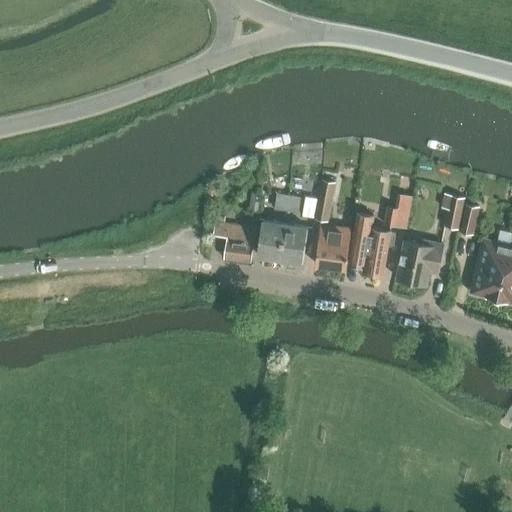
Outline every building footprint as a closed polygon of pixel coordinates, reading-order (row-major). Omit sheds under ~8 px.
[(316,216),(316,219),(328,222),(336,181),(323,178),(319,198),(316,216)] [(444,226),(458,229),(464,197),(445,193),(442,204),(448,205),(444,226)] [(275,209),(287,210),(289,196),(278,194),(275,209)] [(385,224),(406,228),(412,196),(399,194),(397,208),(388,206),(385,224)] [(302,214),(316,216),(319,198),(305,195),(302,214)] [(289,196),(287,210),(298,212),(301,197),(289,196)] [(459,231),(473,234),(478,206),(464,204),(459,231)] [(365,264),(363,272),(383,275),(388,245),(393,246),(396,233),(391,232),(372,228),(374,216),(357,214),(349,261),(365,264)] [(258,256),(280,259),(285,223),(263,220),(258,256)] [(224,258),(251,261),(256,228),(214,223),(213,236),(227,237),(224,258)] [(280,259),(302,262),(307,227),(285,223),(280,259)] [(352,229),(350,229),(323,225),(321,240),(319,240),(315,264),(346,269),(352,229)] [(470,291),(498,298),(511,243),(483,237),(470,291)] [(397,278),(427,284),(429,271),(437,272),(443,243),(420,239),(419,243),(405,240),(397,278)] [(511,243),(498,298),(511,300),(511,243)]
